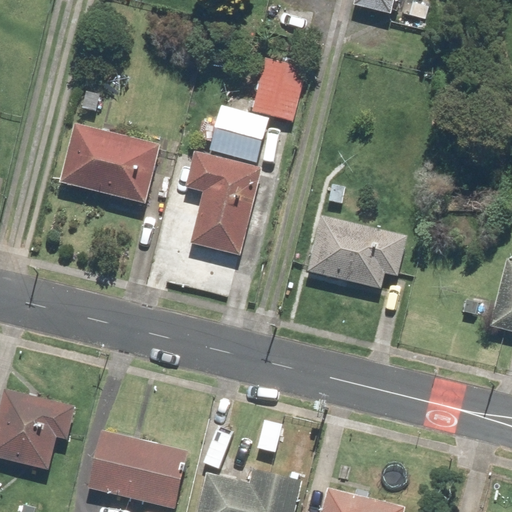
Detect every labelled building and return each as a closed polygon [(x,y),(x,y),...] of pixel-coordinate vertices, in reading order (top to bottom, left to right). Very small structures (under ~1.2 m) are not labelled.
[(356,0),(355,8),(390,17),(394,0),(356,0)] [(306,71),(264,61),(251,115),(293,126),(306,71)] [(103,93),(83,88),(78,111),(98,115),(103,93)] [(162,148),(75,126),(60,188),(147,209),(162,148)] [(193,155),(185,189),(202,192),(189,250),(240,262),(261,171),(193,155)] [(350,185),(329,181),(324,206),(345,210),(350,185)] [(308,275),(381,291),(384,276),(400,280),(409,238),(321,218),(308,275)] [(487,331),(511,336),(511,262),(504,261),(487,331)] [(55,442),(65,444),(73,408),(1,393),(0,396),(0,464),(48,475),(55,442)] [(97,435),(85,491),(175,510),(187,454),(97,435)] [(248,484),(203,474),(194,511),(295,511),(302,484),(251,472),(248,484)] [(357,488),(355,498),(322,491),(317,511),(405,511),(406,510),(372,502),(374,491),(357,488)]
